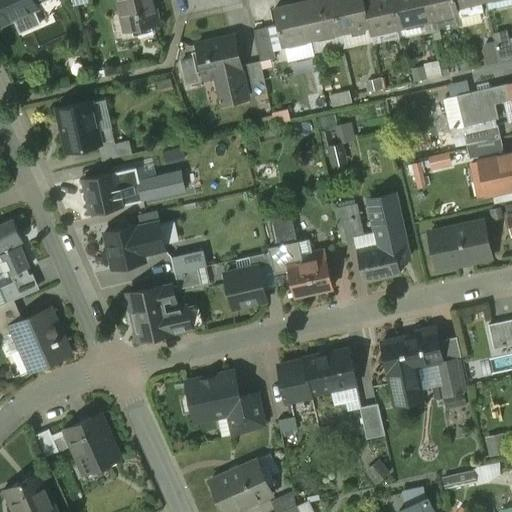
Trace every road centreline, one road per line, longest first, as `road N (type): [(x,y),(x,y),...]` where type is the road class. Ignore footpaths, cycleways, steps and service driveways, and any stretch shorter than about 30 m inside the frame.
road 1 (residential): [(110,364),(511,277)]
road 2 (residential): [(110,364),(30,190)]
road 3 (residential): [(182,511),(110,364)]
road 4 (residential): [(0,422),(29,398),(110,364)]
